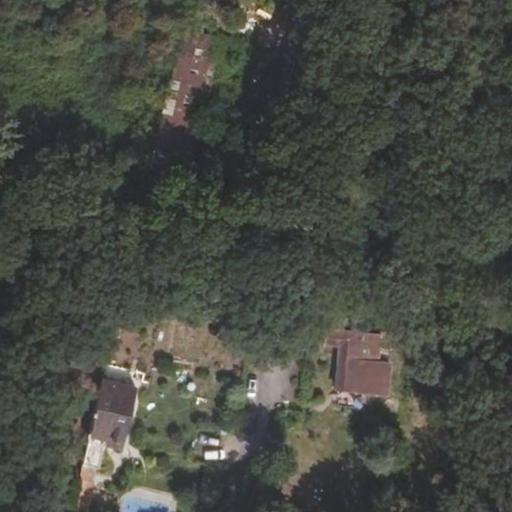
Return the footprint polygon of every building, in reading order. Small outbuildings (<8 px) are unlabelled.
[(181,31),(144,180),(184,192),(212,81),(202,78),(211,38),(181,31)] [(183,296),(163,294),(162,304),(182,306),(183,296)] [(388,362),(378,361),(380,335),(326,330),(324,344),(339,345),(336,388),(370,392),(381,393),(388,362)] [(105,439),(123,443),(136,388),(101,380),(81,464),(96,466),(101,444),(104,445),(105,439)] [(121,449),(123,443),(105,439),(104,445),(121,449)]
